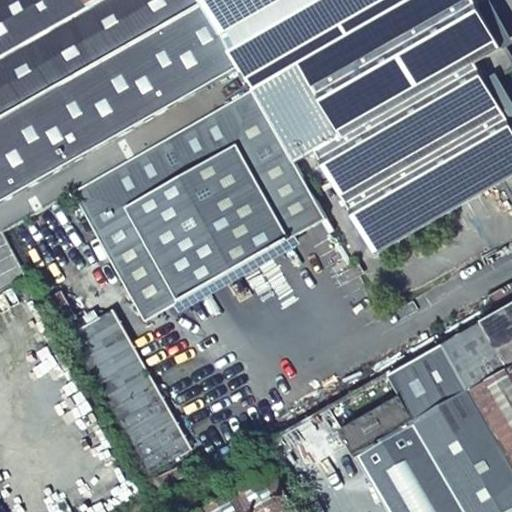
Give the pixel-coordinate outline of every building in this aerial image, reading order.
[(209,0),(0,0),(0,202),(245,64),(226,28),(209,0)] [(209,0),(226,28),(245,64),(257,86),(407,0),(209,0)] [(456,0),(312,82),(315,88),(337,76),(469,0),(456,0)] [(478,6),(474,0),(469,0),(337,76),(421,222),(499,179),(511,202),(511,128),(510,124),(499,104),(486,81),(511,65),(511,61),(501,42),(499,43),(497,39),(478,6)] [(337,76),(315,88),(320,96),(327,108),(337,126),(338,128),(340,132),(314,147),(324,164),(341,195),(352,213),(372,250),(421,222),(337,76)] [(320,218),(249,91),(70,192),(142,317),(169,302),(292,233),(320,218)] [(310,118),(320,136),(337,126),(327,108),(310,118)] [(107,307),(64,330),(142,470),(185,446),(107,307)] [(453,363),(466,386),(511,359),(511,325),(487,340),(488,343),(453,363)] [(511,359),(466,386),(511,463),(511,359)] [(453,363),(397,393),(411,416),(413,418),(467,511),(511,511),(511,463),(466,386),(453,363)] [(397,393),(338,427),(388,511),(467,511),(413,418),(411,416),(397,393)] [(252,475),(186,511),(314,511),(289,470),(259,487),(252,475)]
